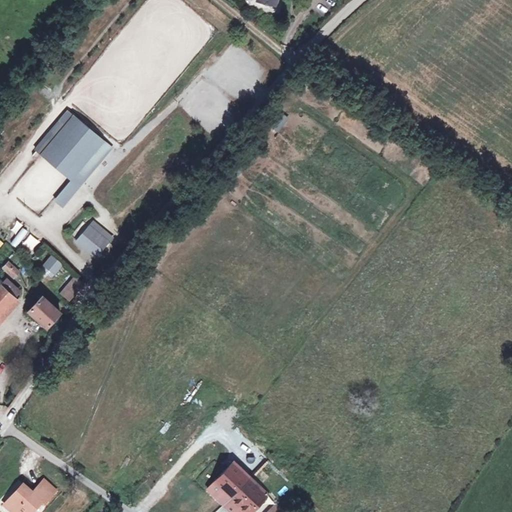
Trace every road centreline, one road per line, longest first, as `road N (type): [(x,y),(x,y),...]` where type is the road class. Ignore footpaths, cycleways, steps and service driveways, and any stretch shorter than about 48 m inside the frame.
road 1 (unclassified): [(4,423),(97,290),(293,57),(362,0)]
road 2 (track): [(47,230),(211,70)]
road 3 (unclassified): [(4,423),(131,511)]
